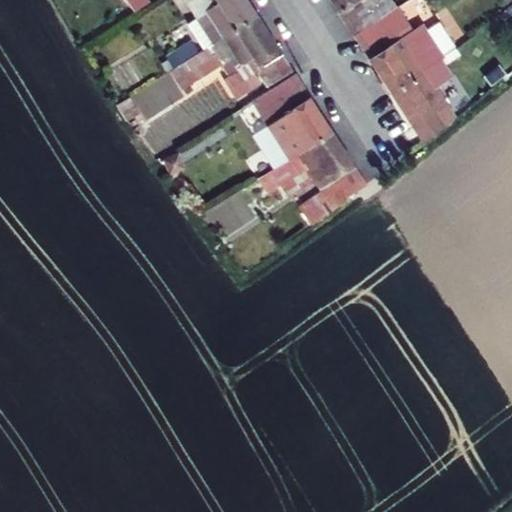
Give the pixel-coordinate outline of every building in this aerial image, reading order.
[(267,16),(256,0),(195,0),(208,20),(196,29),(213,53),(232,40),(267,16)] [(366,38),(404,13),(396,0),(369,0),(349,12),(366,38)] [(423,29),(409,9),(404,13),(366,38),(400,89),(440,63),(451,56),(430,25),(423,29)] [(289,49),(267,16),(232,40),(247,62),(256,56),(263,66),(289,49)] [(293,56),(265,73),(273,86),(301,69),(293,56)] [(455,85),(440,63),(400,89),(420,119),(450,100),(445,92),(455,85)] [(130,97),(148,121),(180,97),(163,73),(130,97)] [(343,131),(307,77),(266,105),(303,159),(309,154),(343,131)] [(360,158),(343,131),(309,154),(321,172),(330,167),(335,174),(360,158)] [(337,178),(319,194),(328,206),(371,173),(363,162),(340,183),(337,178)] [(223,239),(256,216),(237,190),(204,213),(223,239)]
